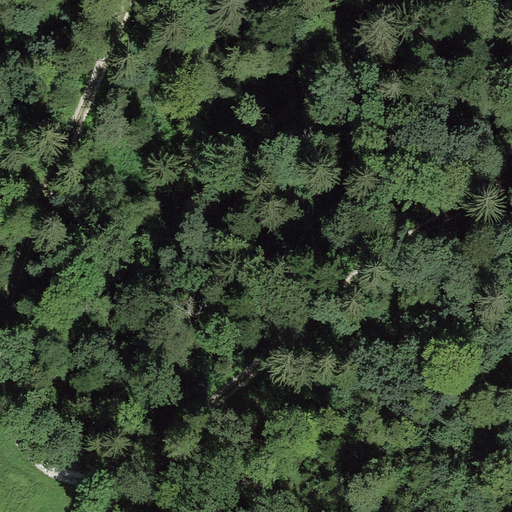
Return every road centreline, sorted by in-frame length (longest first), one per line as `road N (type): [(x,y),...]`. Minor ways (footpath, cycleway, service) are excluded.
road 1 (track): [(0,389),(22,450),(57,475),(87,479),(128,465),(246,377),(395,245),(511,179)]
road 2 (track): [(129,0),(0,319)]
